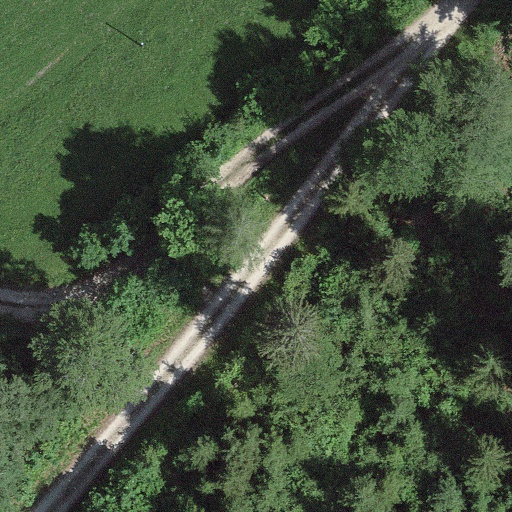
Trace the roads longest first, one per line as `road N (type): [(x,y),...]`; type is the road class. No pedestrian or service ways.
road 1 (track): [(471,0),(66,511)]
road 2 (track): [(0,299),(54,306),(115,275),(265,142),(470,0)]
